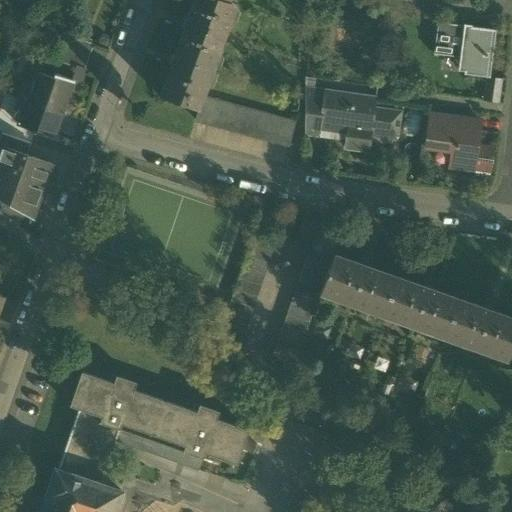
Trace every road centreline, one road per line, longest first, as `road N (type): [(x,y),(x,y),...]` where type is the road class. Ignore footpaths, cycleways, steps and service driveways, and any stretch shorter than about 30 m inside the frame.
road 1 (residential): [(508,216),(317,187),(94,129)]
road 2 (residential): [(94,129),(0,403)]
road 3 (residential): [(146,0),(94,129)]
